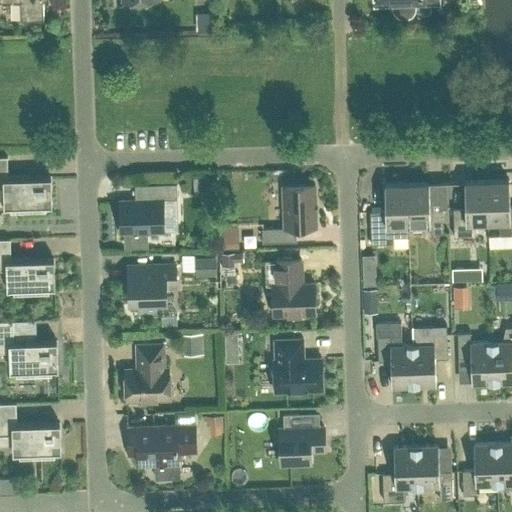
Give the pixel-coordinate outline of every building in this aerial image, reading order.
[(20,0),(21,19),(44,18),(43,0),(20,0)] [(415,0),(426,0),(373,0),(374,2),(393,1),(393,7),(394,11),(398,15),(402,16),(407,16),(411,14),(414,11),(415,6),(415,0)] [(52,203),(51,175),(8,176),(7,155),(0,154),(0,202),(4,202),(4,205),(52,203)] [(486,178),(486,179),(464,180),(465,206),(453,206),(454,235),(474,234),(477,221),(487,220),(487,221),(488,221),(486,178)] [(487,179),(487,178),(486,178),(488,221),(488,220),(498,220),(500,234),(511,233),(511,204),(510,204),(509,178),(487,179)] [(409,235),(408,224),(407,181),(406,181),(406,182),(384,183),(385,209),(370,209),(371,242),(393,241),(393,235),(409,235)] [(407,182),(407,181),(408,224),(409,224),(409,223),(430,222),(430,232),(443,231),(442,207),(430,207),(429,181),(407,182)] [(120,199),(121,231),(125,231),(125,245),(147,244),(146,230),(164,230),(163,198),(177,198),(177,182),(153,183),(153,198),(120,199)] [(316,225),(315,183),(283,184),(284,226),(262,227),(262,241),(296,240),(296,226),(316,225)] [(239,246),(238,224),(223,225),(224,247),(239,246)] [(7,287),(55,285),(54,257),(11,258),(10,237),(0,237),(0,268),(7,268),(7,287)] [(235,260),(235,251),(222,251),(222,270),(235,270),(235,260)] [(216,273),(216,257),(195,257),(196,270),(202,269),(202,273),(216,273)] [(302,282),(301,258),(275,258),(276,282),(272,283),(273,313),(316,311),(314,281),(302,282)] [(176,262),(128,264),(129,300),(139,300),(140,311),(156,310),(155,300),(167,299),(166,285),(176,285),(176,262)] [(450,267),(450,279),(465,279),(465,266),(450,267)] [(374,268),(362,268),(363,282),(374,282),(374,268)] [(453,286),(454,306),(466,306),(466,285),(453,286)] [(375,287),(363,288),(364,300),(376,299),(375,287)] [(10,369),(58,367),(57,339),(14,340),(13,319),(0,319),(0,350),(9,350),(10,369)] [(413,384),(413,385),(414,385),(412,341),(412,342),(402,343),(401,320),(376,321),(377,335),(378,359),(391,359),(392,385),(413,384)] [(493,339),(492,339),(494,382),(494,381),(511,380),(511,325),(505,326),(502,339),(493,339)] [(493,381),(493,382),(494,382),(492,339),(470,340),(470,331),(457,331),(458,356),(471,356),(472,382),(493,381)] [(413,342),(413,341),(412,341),(414,385),(414,384),(436,383),(435,357),(447,356),(447,332),(434,332),(434,342),(413,342)] [(275,389),(323,388),(321,356),(303,356),(303,336),(275,337),(275,357),(273,358),(275,389)] [(163,342),(137,343),(138,367),(126,368),(127,398),(170,397),(169,393),(172,390),(172,382),(169,380),(168,366),(164,366),(163,342)] [(127,357),(126,347),(104,348),(104,358),(127,357)] [(61,449),(60,421),(17,423),(16,401),(0,401),(0,491),(15,491),(14,475),(0,475),(0,432),(12,432),(13,451),(61,449)] [(311,461),(310,449),(325,448),(324,425),(299,426),(299,412),(283,412),(283,426),(279,427),(280,463),(311,461)] [(208,414),(209,423),(222,423),(221,413),(208,414)] [(128,424),(129,453),(138,452),(138,464),(155,463),(156,476),(179,475),(178,451),(187,451),(186,422),(128,424)] [(258,439),(259,452),(271,451),(270,438),(258,439)] [(495,441),(474,442),(475,468),(462,468),(463,493),(476,492),(475,483),(497,482),(497,483),(496,440),(495,440),(495,441)] [(511,440),(496,441),(496,440),(497,483),(498,483),(498,482),(511,481),(511,440)] [(416,443),(415,443),(415,444),(394,445),(395,471),(382,471),(383,500),(404,499),(407,486),(417,485),(417,486),(416,443)] [(417,444),(416,443),(417,486),(418,486),(418,485),(439,484),(440,498),(452,497),(451,469),(439,469),(438,443),(417,444)]
